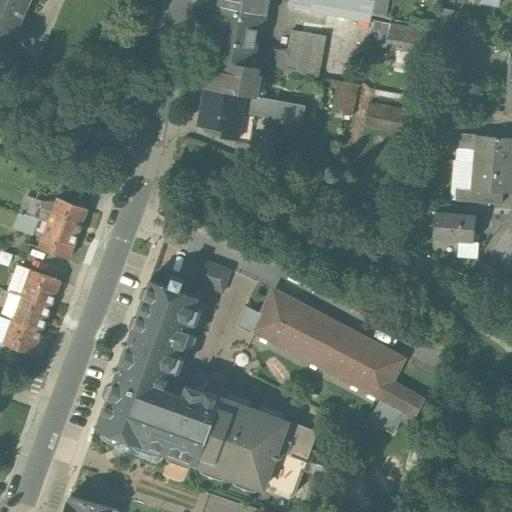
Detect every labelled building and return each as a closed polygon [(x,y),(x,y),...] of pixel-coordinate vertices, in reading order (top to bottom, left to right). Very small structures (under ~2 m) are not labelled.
[(28,6),(14,0),(0,0),(0,18),(19,27),(28,6)] [(226,0),(224,13),(264,20),(267,0),(226,0)] [(294,0),(293,6),(330,12),(331,0),(294,0)] [(368,0),(331,0),(330,12),(373,20),(374,14),(377,2),(376,1),(368,0)] [(377,0),(377,2),(374,14),(386,17),(390,0),(377,0)] [(454,13),(442,10),(438,30),(450,32),(454,13)] [(264,20),(224,13),(216,61),(257,68),(265,20),(264,20)] [(19,27),(0,18),(0,43),(10,48),(19,27)] [(293,53),(268,49),(265,69),(321,78),(326,47),(327,38),(297,33),(293,53)] [(347,38),(328,34),(327,38),(326,47),(345,50),(347,38)] [(257,68),(216,61),(210,91),(250,98),(265,100),(268,79),(261,78),(262,69),(257,68)] [(250,98),(210,91),(204,129),(218,132),(217,137),(226,139),(226,140),(243,143),(248,112),(250,98)] [(265,100),(250,98),(248,112),(253,113),(253,117),(280,121),(273,161),(299,165),(307,120),(315,122),(317,109),(265,100)] [(511,113),(507,113),(486,111),(484,124),(511,126),(511,113)] [(511,138),(481,136),(480,147),(475,146),(473,163),(479,164),(511,166),(511,138)] [(511,186),(511,166),(479,164),(478,174),(472,173),(471,190),(501,193),(511,194),(511,186)] [(471,190),(457,189),(456,202),(500,206),(501,193),(471,190)] [(43,202),(27,196),(21,214),(37,219),(41,208),(43,202)] [(87,210),(57,199),(52,212),(41,208),(37,219),(37,220),(48,224),(48,223),(78,234),(87,210)] [(37,219),(21,214),(15,229),(31,235),(37,220),(37,219)] [(475,218),(435,214),(433,239),(459,242),(460,240),(472,241),(475,218)] [(78,234),(48,223),(48,224),(39,248),(69,259),(78,234)] [(486,266),(476,259),(464,278),(474,285),(486,266)] [(230,271),(205,262),(197,284),(222,293),(230,271)] [(60,282),(18,266),(9,292),(21,296),(21,295),(51,306),(60,282)] [(496,272),(486,266),(474,285),(484,291),(496,272)] [(496,272),(484,291),(495,297),(506,279),(496,272)] [(511,281),(506,279),(495,297),(505,304),(511,292),(511,281)] [(219,401),(204,395),(205,394),(185,387),(182,395),(166,389),(180,347),(188,350),(188,349),(192,350),(196,339),(192,337),(193,336),(185,334),(198,299),(178,292),(181,283),(172,280),(169,289),(149,282),(98,424),(104,437),(119,442),(128,437),(137,441),(139,447),(168,458),(169,461),(188,467),(191,466),(197,468),(198,466),(261,489),(266,487),(268,492),(289,499),(295,496),(316,438),(313,431),(294,424),(286,427),(284,421),(220,398),(219,401)] [(403,359),(273,291),(261,314),(245,306),(240,316),(236,327),(251,334),(253,331),(381,398),(369,422),(393,434),(401,420),(412,425),(424,401),(391,383),(403,359)] [(51,306),(21,295),(21,296),(9,292),(8,292),(0,314),(0,316),(12,320),(12,319),(42,330),(51,306)] [(42,330),(12,319),(12,320),(3,344),(23,351),(23,352),(33,356),(37,345),(42,330)] [(123,511),(124,511),(72,497),(67,511),(123,511)]
